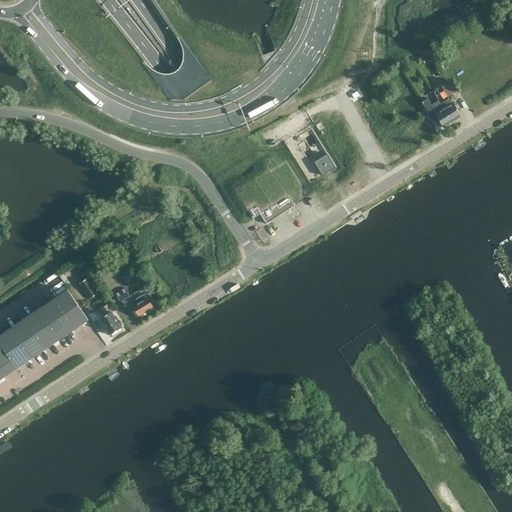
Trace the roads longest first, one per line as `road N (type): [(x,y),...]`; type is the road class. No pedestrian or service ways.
road 1 (trunk): [(107,0),(463,511)]
road 2 (trunk): [(480,511),(138,0)]
road 3 (primary): [(13,12),(92,96),(133,117),(191,126),(230,119),(285,89),(319,46),(335,0)]
road 4 (primary): [(310,0),(297,38),(273,70),(241,94),(187,108),(145,103),(101,80),(31,0)]
road 5 (unclassified): [(0,112),(68,122),(192,168),(258,262)]
road 6 (residential): [(0,428),(258,262)]
road 7 (unclassified): [(258,262),(511,107)]
road 8 (unknown): [(0,391),(73,343),(92,343),(105,360)]
